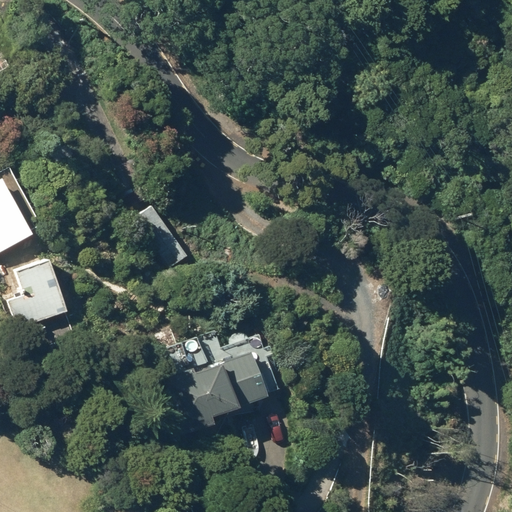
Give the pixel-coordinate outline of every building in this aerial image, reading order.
[(0,46),(0,68),(9,64),(0,46)] [(151,190),(134,154),(114,163),(131,199),(151,190)] [(2,170),(0,170),(0,247),(35,227),(2,170)] [(139,230),(167,267),(187,253),(159,216),(139,230)] [(19,325),(68,306),(49,255),(18,268),(27,289),(9,296),(19,325)] [(161,381),(179,435),(210,424),(208,417),(263,398),(248,356),(192,376),(191,370),(161,381)]
